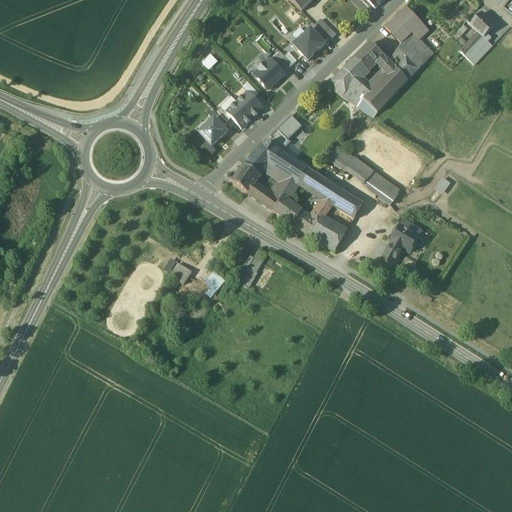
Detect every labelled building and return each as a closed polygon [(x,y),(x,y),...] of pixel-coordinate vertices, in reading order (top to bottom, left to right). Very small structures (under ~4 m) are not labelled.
[(312,0),(288,0),(301,13),(314,1),(312,0)] [(366,0),(375,9),(385,0),(366,0)] [(407,10),(385,30),(401,46),(422,26),(407,10)] [(482,15),(471,27),(478,34),(483,39),(486,35),(494,27),(482,15)] [(336,36),(320,21),(315,26),(331,42),(336,36)] [(422,26),(401,46),(389,64),(394,69),(395,70),(410,54),(423,67),(434,56),(420,41),(429,33),(422,26)] [(298,40),(305,33),(300,29),(294,36),(298,40)] [(293,47),(308,63),(325,47),(310,31),(293,47)] [(478,34),(470,43),(475,47),(483,39),(478,34)] [(475,47),(465,58),(474,67),(492,47),(488,43),(483,39),(475,47)] [(470,43),(460,54),(465,58),(475,47),(470,43)] [(383,58),(371,45),(355,60),(368,73),(375,66),(383,58)] [(294,64),(297,61),(289,53),(285,57),(294,64)] [(271,62),(283,75),(292,67),(279,54),(271,62)] [(423,67),(410,54),(395,70),(408,83),(423,67)] [(389,64),(383,58),(375,66),(386,77),(394,69),(389,64)] [(368,73),(355,60),(344,71),(356,84),(362,79),(368,73)] [(254,78),(267,92),(284,76),(283,75),(271,62),(266,67),(264,65),(258,71),(259,73),(254,78)] [(464,63),(449,79),(459,89),(475,73),(464,63)] [(373,91),(363,101),(378,115),(408,83),(395,70),(394,69),(386,77),(373,91)] [(373,91),(362,79),(356,84),(344,71),(326,88),(373,119),(378,115),(363,101),(373,91)] [(247,94),(237,104),(252,120),(263,110),(247,94)] [(237,104),(226,114),(242,130),(252,120),(237,104)] [(218,117),(213,121),(222,130),(227,126),(218,117)] [(296,124),(290,120),(278,132),(285,139),(298,128),(296,124)] [(199,135),(212,148),(226,134),(222,130),(213,121),(199,135)] [(278,132),(265,143),(250,159),(265,170),(268,166),(271,168),(280,153),(281,153),(290,144),(285,139),(278,132)] [(397,192),(339,150),(330,161),(389,203),(397,192)] [(281,153),(280,153),(271,168),(287,178),(292,181),(298,185),(307,171),(298,165),(281,153)] [(265,170),(250,159),(232,183),(247,195),(253,187),(265,170)] [(314,176),(307,171),(298,185),(298,186),(323,202),(332,208),(342,194),(314,176)] [(287,178),(272,201),(278,205),(281,200),(292,181),(287,178)] [(443,178),(435,190),(444,196),(452,184),(443,178)] [(298,185),(292,181),(281,200),(285,202),(289,200),(298,186),(298,185)] [(272,201),(253,187),(247,195),(273,213),(278,205),(272,201)] [(342,194),(332,208),(354,221),(363,206),(342,193),(342,194)] [(285,202),(281,200),(278,205),(273,213),(292,227),(299,217),(301,214),(285,202)] [(309,223),(299,217),(292,227),(311,239),(324,220),(332,208),(323,202),(309,223)] [(347,233),(324,220),(311,239),(335,254),(347,233)] [(401,228),(400,227),(390,243),(392,244),(382,260),(393,266),(402,250),(409,254),(419,239),(408,233),(412,227),(405,223),(401,228)] [(254,260),(248,270),(256,274),(266,256),(259,252),(254,260)] [(234,281),(249,289),(257,275),(256,274),(248,270),(254,260),(248,257),(234,281)] [(183,287),(192,274),(178,265),(169,278),(183,287)] [(236,277),(230,273),(224,284),(230,287),(236,277)]
